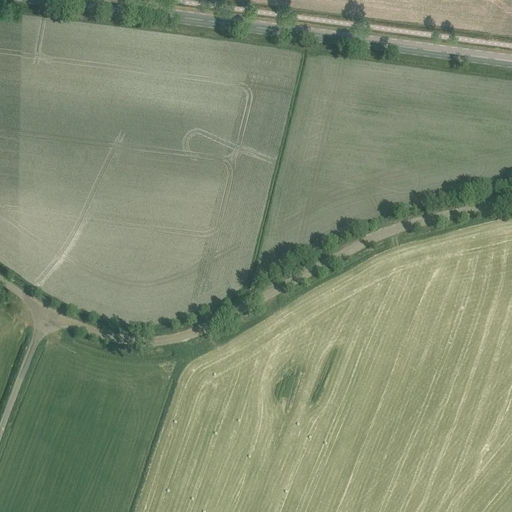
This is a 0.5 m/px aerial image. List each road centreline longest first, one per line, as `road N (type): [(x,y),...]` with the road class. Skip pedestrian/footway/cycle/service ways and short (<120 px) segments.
road 1 (unclassified): [(44,312),(111,337),(164,339),(386,232),(511,201)]
road 2 (secondary): [(511,61),(58,0)]
road 3 (unclassified): [(0,431),(44,312)]
